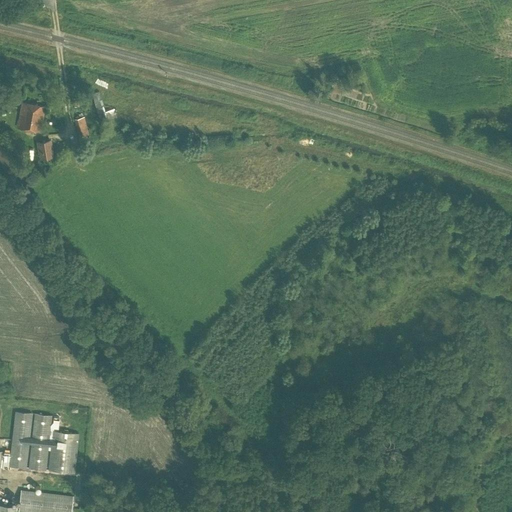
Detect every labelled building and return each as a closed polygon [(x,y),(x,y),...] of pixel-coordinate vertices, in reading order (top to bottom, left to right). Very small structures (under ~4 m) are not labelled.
[(41,131),(45,106),(22,102),(17,127),(41,131)] [(79,139),(82,138),(89,136),(84,116),(74,118),(79,139)] [(39,159),(50,158),(54,157),(51,139),(36,141),(39,159)] [(27,468),(33,413),(15,411),(9,466),(27,468)] [(46,470),(52,415),(34,414),(28,468),(46,470)] [(75,472),(79,433),(52,430),(48,470),(75,472)] [(18,511),(71,511),(73,496),(20,489),(18,511)] [(0,511),(16,511),(17,505),(0,503),(0,511)]
